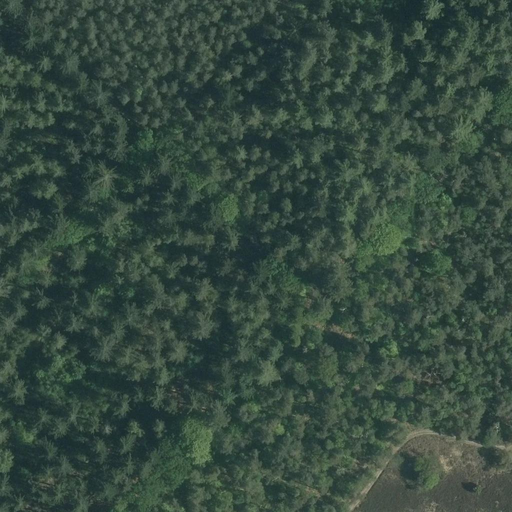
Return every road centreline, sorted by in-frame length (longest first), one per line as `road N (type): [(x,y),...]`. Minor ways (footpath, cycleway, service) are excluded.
road 1 (track): [(134,511),(511,110)]
road 2 (track): [(279,0),(0,304)]
road 3 (track): [(511,448),(415,434),(346,511)]
road 4 (track): [(149,138),(18,0)]
